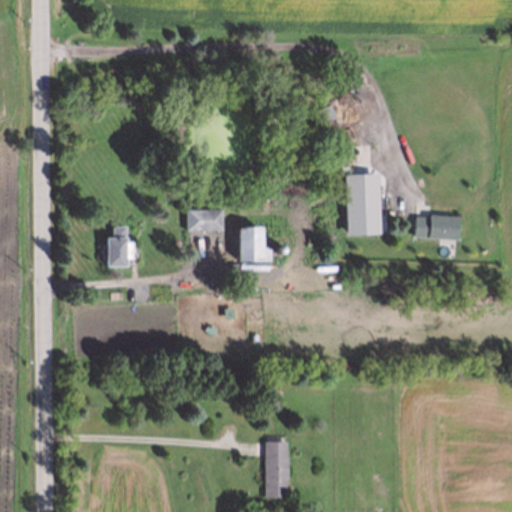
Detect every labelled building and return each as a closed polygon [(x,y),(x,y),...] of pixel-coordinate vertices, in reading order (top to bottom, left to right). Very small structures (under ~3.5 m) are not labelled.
[(334,118),(329,105),(314,111),(319,124),(334,118)] [(346,128),(345,116),(363,114),(364,127),(346,128)] [(340,182),(348,182),(348,191),(340,191),(340,182)] [(185,231),(184,211),(218,209),(219,230),(185,231)] [(409,215),(454,217),(453,237),(407,234),(409,215)] [(118,267),(101,265),(103,238),(109,239),(110,224),(121,225),(119,241),(125,242),(124,256),(119,256),(118,267)] [(233,259),(233,226),(256,225),(256,246),(265,246),(265,258),(233,259)] [(276,241),(279,242),(280,244),(280,247),(279,249),(277,250),(274,250),(272,249),(271,246),(273,242),(276,241)] [(258,440),(282,440),(281,495),(258,494),(258,440)]
